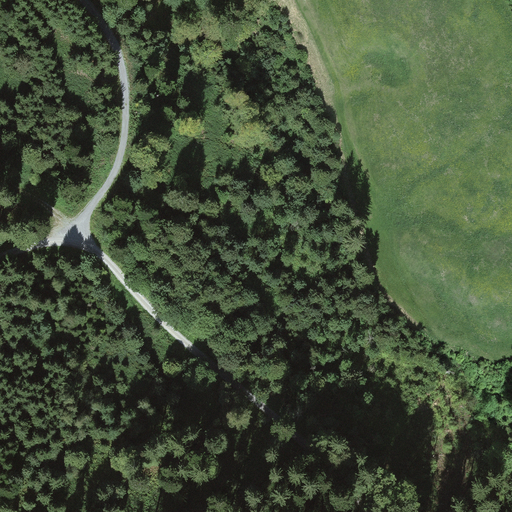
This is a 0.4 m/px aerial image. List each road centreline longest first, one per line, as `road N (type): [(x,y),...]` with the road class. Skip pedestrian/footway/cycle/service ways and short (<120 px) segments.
road 1 (track): [(371,511),(156,315),(74,228),(0,257)]
road 2 (track): [(74,228),(119,160),(126,112),(119,56),(84,0)]
